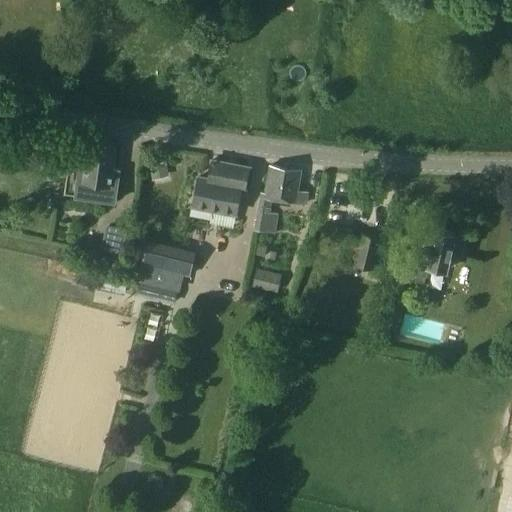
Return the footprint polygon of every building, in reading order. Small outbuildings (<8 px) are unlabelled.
[(116,202),(120,171),(113,169),(116,147),(90,143),(82,197),(116,202)] [(236,214),(242,185),(245,186),(249,167),(214,160),(210,177),(199,175),(194,205),(197,212),(207,214),(213,209),(236,214)] [(148,166),(152,180),(170,176),(166,162),(148,166)] [(271,165),(266,194),(262,193),(257,229),(276,232),(278,214),(270,213),(272,199),(296,202),(296,203),(306,204),(308,193),(298,192),(301,170),(271,165)] [(107,224),(101,250),(121,255),(127,229),(107,224)] [(456,235),(456,234),(438,229),(435,241),(418,236),(414,253),(408,278),(424,282),(429,265),(447,269),(450,255),(462,258),(467,238),(456,235)] [(373,270),(381,239),(361,234),(360,240),(348,237),(342,262),(373,270)] [(196,251),(147,239),(141,264),(190,276),(196,251)] [(255,268),(253,287),(280,290),(282,271),(255,268)] [(178,288),(139,278),(136,292),(175,301),(178,288)] [(144,337),(156,339),(160,314),(149,312),(144,337)]
